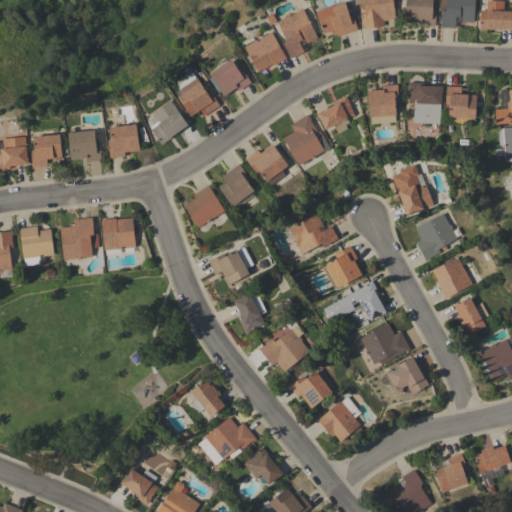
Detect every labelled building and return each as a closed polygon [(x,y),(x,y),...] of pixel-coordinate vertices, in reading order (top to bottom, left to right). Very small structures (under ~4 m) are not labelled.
[(392,0),(395,19),(383,21),(383,26),(362,29),(358,4),(355,5),(354,0),(392,0)] [(432,0),(432,9),(435,9),(434,27),(419,26),(419,22),(404,21),(404,0),(432,0)] [(474,0),(473,22),(454,21),(454,28),(440,27),(441,11),(444,11),(445,0),(474,0)] [(479,29),(479,10),(485,10),(486,0),(503,1),(503,11),(511,11),(511,29),(495,29),(495,30),(479,29)] [(336,37),(334,30),(322,34),(315,11),(344,2),(348,14),(352,13),(357,30),(336,37)] [(285,17),(285,16),(289,14),(290,15),(302,9),(317,38),(302,45),(300,40),(298,41),(303,52),(290,59),(282,43),(286,41),(276,22),(285,17)] [(271,31),(286,58),(273,65),(272,64),(257,72),(243,47),(271,31)] [(231,59),(238,71),(241,69),(250,83),(237,91),(235,88),(223,96),(208,74),(231,59)] [(196,77),(206,93),(209,90),(219,105),(206,114),(202,108),(190,116),(177,97),(182,93),(179,88),(196,77)] [(412,123),(413,103),(407,103),(408,89),(407,89),(408,82),(423,83),(423,84),(429,84),(429,86),(442,86),(442,92),(441,92),(440,104),(439,124),(412,123)] [(370,124),(369,117),(366,91),(382,89),(381,85),(396,84),(398,102),(394,102),(395,115),(394,115),(395,122),(370,124)] [(449,121),(448,120),(448,114),(444,114),(444,102),(445,102),(446,86),(460,86),(460,94),(475,94),(474,118),(473,118),(471,120),(467,120),(465,121),(463,123),(461,124),(459,125),(457,125),(455,125),(452,124),(451,123),(449,121)] [(507,108),(506,101),(508,101),(508,90),(511,89),(511,122),(495,124),(494,109),(507,108)] [(319,119),(318,119),(315,114),(332,105),(331,102),(345,95),(348,101),(347,101),(354,115),(346,119),(348,122),(344,124),(346,129),(337,133),(333,125),(324,130),(319,119)] [(169,100),(187,125),(168,139),(168,140),(161,145),(150,129),(151,129),(149,126),(157,121),(151,112),(169,100)] [(307,114),(310,119),(309,119),(317,132),(319,131),(329,148),(323,152),(322,150),(314,156),(315,157),(311,159),(310,158),(298,165),(282,138),(293,131),(289,125),(307,114)] [(135,124),(139,150),(123,152),(124,156),(109,158),(106,141),(111,140),(109,127),(135,124)] [(511,126),(511,158),(510,159),(510,161),(504,161),(503,145),(498,145),(497,128),(511,126)] [(85,162),(85,158),(70,159),(67,133),(94,130),(95,143),(99,143),(101,160),(85,162)] [(59,134),(61,157),(46,159),(47,166),(32,167),(30,150),(33,150),(32,137),(59,134)] [(0,169),(0,148),(2,148),(1,139),(24,136),(27,157),(28,164),(9,166),(9,169),(0,169)] [(257,150),(259,153),(272,144),(288,165),(281,170),(284,174),(270,185),(265,178),(261,181),(256,174),(260,172),(259,170),(255,173),(245,159),(257,150)] [(238,164),(248,178),(245,180),(253,191),(232,207),(218,188),(225,183),(220,177),(238,164)] [(432,205),(422,208),(423,209),(406,215),(400,199),(399,199),(393,183),(391,176),(399,173),(398,170),(414,164),(418,174),(420,173),(424,185),(425,184),(425,185),(432,205)] [(197,228),(183,206),(194,199),(192,195),(207,185),(224,211),(197,228)] [(296,245),(295,245),(292,241),(293,241),(287,228),(316,213),(322,225),(318,228),(320,231),(330,226),(337,239),(322,247),(321,243),(301,254),(296,245)] [(456,239),(438,249),(439,252),(429,258),(425,261),(415,242),(420,239),(414,229),(442,213),(445,218),(449,215),(451,220),(447,222),(449,225),(450,224),(452,228),(451,229),(454,234),(456,239)] [(92,257),(81,258),(81,259),(76,260),(76,258),(62,260),(59,227),(73,226),(73,220),(77,219),(91,217),(93,234),(97,234),(98,247),(91,248),(92,257)] [(103,250),(100,219),(115,218),(115,219),(132,218),(135,247),(103,250)] [(36,226),(37,231),(50,229),(53,255),(39,257),(40,264),(24,266),(23,259),(22,259),(18,228),(36,226)] [(0,232),(11,231),(11,236),(12,248),(9,248),(11,269),(1,271),(1,272),(0,272),(0,232)] [(338,288),(337,287),(334,288),(322,266),(336,258),(334,255),(350,246),(357,259),(353,261),(361,275),(338,288)] [(207,261),(223,253),(225,257),(244,247),(253,265),(245,268),(248,274),(227,285),(220,272),(214,275),(207,261)] [(471,284),(444,299),(437,286),(439,285),(431,270),(456,256),(471,284)] [(365,285),(365,284),(371,280),(379,294),(376,295),(386,312),(380,315),(369,321),(358,300),(355,302),(358,307),(329,323),(327,318),(325,319),(323,315),(325,314),(322,309),(365,285)] [(239,319),(241,318),(232,301),(237,299),(238,300),(255,291),(265,311),(259,314),(263,323),(252,329),(246,333),(239,319)] [(464,328),(462,329),(456,318),(459,316),(453,306),(469,298),(473,306),(480,302),(487,315),(480,319),(484,326),(468,335),(464,328)] [(409,349),(405,352),(404,351),(393,357),(392,354),(373,364),(368,354),(366,355),(364,352),(365,351),(358,338),(387,323),(393,334),(399,331),(409,349)] [(297,337),(299,336),(301,339),(300,340),(309,351),(283,372),(276,362),(271,366),(258,349),(261,346),(262,346),(271,339),(274,342),(290,328),(297,337)] [(491,346),(490,345),(494,343),(495,344),(505,339),(511,336),(511,377),(509,379),(506,374),(494,381),(490,373),(485,375),(478,362),(483,359),(479,352),(488,347),(491,346)] [(384,372),(388,370),(387,367),(397,362),(398,364),(411,357),(422,376),(423,376),(428,385),(412,395),(407,386),(402,388),(401,393),(396,396),(392,394),(389,390),(390,386),(391,384),(384,372)] [(310,408),(301,396),(297,399),(288,387),(302,376),(304,378),(314,370),(331,392),(310,408)] [(204,380),(209,386),(211,384),(219,394),(216,396),(224,406),(210,417),(204,409),(199,413),(195,408),(193,409),(189,404),(195,399),(189,391),(204,380)] [(360,413),(354,418),(360,425),(339,442),(332,433),(329,435),(316,419),(321,415),(340,400),(340,401),(346,396),(360,413)] [(229,417),(237,427),(242,422),(255,438),(241,450),(238,446),(237,447),(240,450),(231,458),(228,455),(223,460),(222,459),(215,464),(209,456),(214,452),(212,449),(207,453),(199,443),(205,438),(204,437),(229,417)] [(479,473),(473,455),(481,452),(480,450),(492,446),(493,449),(504,445),(510,462),(479,473)] [(260,474),(252,481),(247,475),(250,473),(242,463),(251,456),(250,455),(261,447),(283,473),(278,477),(277,477),(268,484),(260,474)] [(442,492),(434,470),(449,465),(446,458),(460,453),(466,469),(463,471),(467,483),(442,492)] [(147,504),(134,496),(135,493),(120,484),(130,468),(141,475),(145,469),(154,475),(150,481),(158,486),(147,504)] [(417,511),(401,511),(389,492),(401,485),(402,487),(406,485),(401,476),(413,468),(422,482),(419,485),(431,504),(417,511)] [(180,491),(199,504),(193,511),(157,511),(156,511),(169,492),(176,482),(178,481),(183,483),(183,486),(180,491)] [(286,487),(296,499),(301,495),(311,507),(304,511),(276,511),(268,502),(286,487)] [(0,511),(0,506),(2,507),(3,502),(22,509),(20,511),(0,511)]
